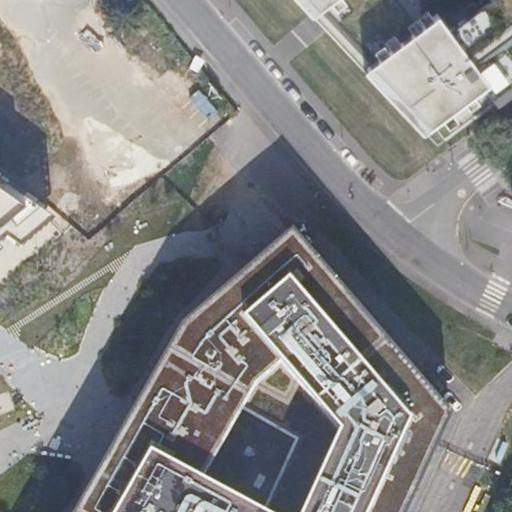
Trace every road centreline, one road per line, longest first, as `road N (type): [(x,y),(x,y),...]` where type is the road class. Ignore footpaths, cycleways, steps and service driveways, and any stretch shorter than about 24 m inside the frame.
road 1 (tertiary): [(188,0),(393,228)]
road 2 (residential): [(393,228),(511,140)]
road 3 (tertiary): [(393,228),(511,309)]
